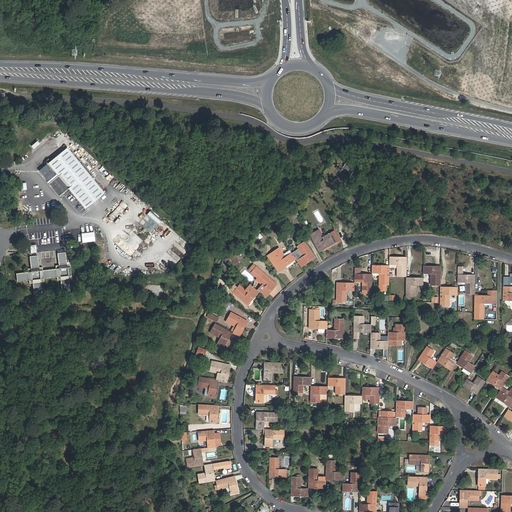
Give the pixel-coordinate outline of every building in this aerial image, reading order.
[(34,149),(40,143),(38,140),(32,146),(34,149)] [(107,195),(69,148),(49,164),(59,177),(51,184),(60,196),(69,189),(86,211),(107,195)] [(349,177),(355,168),(346,163),(341,172),(349,177)] [(22,204),(28,203),(25,182),(19,183),(22,204)] [(113,220),(120,213),(125,208),(125,209),(128,206),(124,201),(109,216),(113,220)] [(295,206),(289,210),(292,214),(297,210),(295,206)] [(150,211),(147,214),(159,224),(162,220),(150,211)] [(154,222),(150,226),(144,218),(140,221),(150,232),(157,226),(154,222)] [(319,251),(340,240),(335,230),(327,234),(328,237),(324,239),(322,237),(318,230),(310,234),(319,251)] [(118,236),(114,241),(131,255),(136,249),(135,249),(142,241),(137,236),(133,240),(123,232),(120,235),(125,239),(124,240),(118,236)] [(301,267),(315,257),(304,242),(296,247),(303,256),(296,260),(301,267)] [(271,254),(281,268),(295,259),(291,253),(285,257),(279,248),(271,254)] [(67,278),(66,262),(63,262),(62,252),(53,253),(54,263),(51,263),(51,268),(39,269),(38,265),(35,265),(33,255),(26,256),(27,266),(24,266),(24,270),(14,272),(15,280),(25,279),(26,282),(28,282),(30,293),(37,292),(36,281),(40,281),(39,277),(52,276),(52,279),(56,279),(57,290),(65,289),(64,278),(67,278)] [(271,254),(266,257),(277,271),(281,268),(271,254)] [(406,257),(389,257),(389,265),(397,265),(397,276),(406,276),(406,257)] [(225,262),(220,275),(224,277),(228,265),(225,262)] [(260,293),(266,298),(277,285),(256,267),(253,264),(248,270),(251,272),(257,278),(256,280),(265,287),(260,293)] [(389,266),(371,265),(371,273),(379,273),(379,284),(389,285),(389,266)] [(440,285),(440,266),(423,266),(423,274),(431,274),(431,285),(440,285)] [(355,270),(354,274),(354,282),(362,282),(362,293),(371,293),(371,274),(358,274),(358,270),(355,270)] [(465,283),(465,286),(465,294),(474,294),(474,275),(473,275),(464,275),(458,275),(457,283),(465,283)] [(406,278),(406,297),(415,297),(416,285),(423,286),(423,278),(406,278)] [(337,283),(337,302),(346,302),(347,291),(354,291),(354,283),(337,283)] [(511,293),(510,293),(510,287),(510,283),(503,283),(503,286),(503,301),(511,301),(511,293)] [(247,305),(259,292),(253,287),(249,292),(240,285),(233,293),(247,305)] [(440,287),(440,302),(440,306),(449,306),(450,295),(457,295),(457,287),(440,287)] [(483,320),(484,304),(497,304),(497,291),(488,290),(488,296),(474,295),(474,311),(474,319),(483,320)] [(310,309),(309,329),(326,329),(326,321),(319,321),(319,308),(315,307),(315,309),(310,309)] [(219,318),(209,312),(206,317),(217,322),(219,318)] [(236,327),(234,332),(233,333),(239,337),(248,321),(231,313),(226,322),(234,326),(236,327)] [(354,332),(360,332),(370,332),(370,324),(363,324),(363,316),(354,316),(354,332)] [(326,338),(343,338),(344,319),(334,319),(334,330),(326,330),(326,338)] [(210,330),(214,323),(206,320),(203,326),(210,330)] [(224,348),(231,332),(215,323),(210,333),(219,338),(216,344),(224,348)] [(387,340),(405,340),(405,324),(395,324),(395,332),(388,332),(387,340)] [(370,348),(387,349),(387,341),(380,341),(380,333),(370,333),(370,348)] [(196,354),(204,356),(206,349),(199,346),(196,354)] [(427,347),(418,360),(432,369),(436,362),(430,358),(434,351),(427,347)] [(437,361),(451,371),(455,364),(449,360),(454,353),(445,348),(437,361)] [(469,375),(470,373),(474,366),(468,363),(473,356),(465,350),(456,364),(463,368),(462,371),(469,375)] [(221,373),(219,381),(227,382),(230,365),(211,362),(210,371),(217,372),(221,373)] [(264,363),(263,380),(271,380),(272,372),(283,373),(283,363),(264,363)] [(486,380),(500,390),(502,387),(509,377),(501,371),(496,378),(490,374),(486,380)] [(215,397),(218,381),(216,380),(199,377),(194,376),(193,380),(193,384),(193,385),(197,386),(208,388),(207,396),(215,397)] [(462,385),(476,395),(485,382),(477,376),(473,383),(466,379),(462,385)] [(311,377),(294,377),(293,393),(303,393),(303,385),(310,385),(311,377)] [(345,394),(345,378),(328,378),(328,385),(335,386),(335,394),(345,394)] [(275,385),(256,384),(255,402),(263,402),(267,402),(267,394),(275,394),(275,390),(275,385)] [(310,386),(310,401),(320,402),(320,394),(327,394),(328,386),(310,386)] [(502,387),(500,390),(495,397),(510,407),(511,403),(511,386),(509,391),(502,387)] [(362,395),(362,396),(362,399),(369,399),(369,403),(379,403),(379,388),(362,387),(362,395)] [(362,399),(362,396),(345,395),(344,410),(344,411),(354,411),(354,403),(362,404),(362,399)] [(396,401),(396,416),(405,417),(406,409),(413,409),(413,401),(396,401)] [(217,422),(218,405),(198,404),(198,414),(209,414),(209,422),(217,422)] [(256,412),(256,429),(263,429),(264,421),(275,422),(275,412),(256,412)] [(378,412),(378,417),(378,421),(378,433),(388,433),(388,425),(395,425),(396,418),(382,417),(382,412),(378,412)] [(413,414),(412,430),(422,430),(422,422),(430,423),(430,415),(413,414)] [(434,446),(439,446),(439,434),(446,434),(447,427),(430,426),(429,442),(429,444),(434,444),(434,446)] [(265,429),(264,446),(272,447),(272,439),(284,439),(284,429),(265,429)] [(213,430),(197,431),(198,441),(207,440),(208,447),(215,446),(213,430)] [(203,465),(200,448),(192,449),(194,457),(186,458),(187,468),(203,465)] [(409,459),(409,464),(421,464),(420,472),(428,472),(429,455),(409,455),(409,459)] [(269,457),(269,477),(286,477),(286,469),(279,469),(279,457),(269,457)] [(230,460),(212,463),(213,469),(224,467),(224,468),(231,467),(230,460)] [(325,479),(343,480),(343,472),(335,471),(335,461),(326,460),(325,479)] [(199,483),(214,480),(211,463),(204,465),(206,472),(197,473),(199,483)] [(309,468),(308,488),(325,488),(325,480),(318,480),(318,469),(309,468)] [(497,479),(497,474),(498,469),(478,469),(478,486),(485,486),(486,479),(497,479)] [(343,491),(359,492),(360,472),(350,472),(350,484),(343,483),(343,491)] [(234,476),(215,480),(218,490),(229,487),(231,494),(238,492),(234,476)] [(291,496),(308,496),(308,489),(300,488),(301,477),(291,476),(291,496)] [(427,499),(427,477),(407,476),(407,486),(419,486),(418,499),(427,499)] [(460,490),(459,507),(467,508),(467,500),(479,500),(479,491),(477,491),(460,490)] [(511,495),(501,495),(500,511),(510,511),(511,503),(511,495)] [(376,511),(377,496),(367,496),(367,504),(359,503),(359,511),(363,511),(376,511)] [(398,511),(399,503),(389,503),(388,511),(381,511),(376,511),(398,511)]
